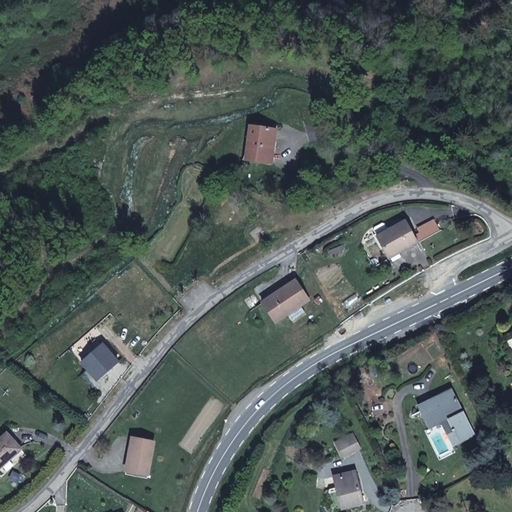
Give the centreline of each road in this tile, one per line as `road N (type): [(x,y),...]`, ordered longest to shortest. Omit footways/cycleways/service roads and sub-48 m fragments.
road 1 (residential): [(27,511),(210,291),(355,205),(428,191),(486,208),(511,225)]
road 2 (secondary): [(448,296),(293,380),(253,415),(214,470),(197,511)]
